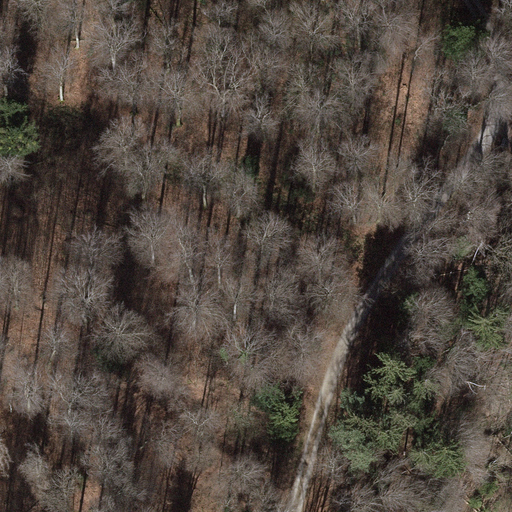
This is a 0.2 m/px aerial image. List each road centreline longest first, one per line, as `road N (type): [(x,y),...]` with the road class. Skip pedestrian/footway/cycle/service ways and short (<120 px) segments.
road 1 (track): [(294,511),(349,335),(495,121),(500,59),(468,0)]
road 2 (track): [(308,458),(181,416),(160,436),(167,469)]
